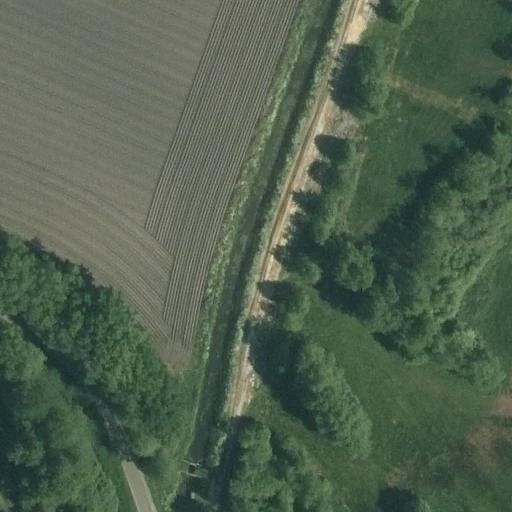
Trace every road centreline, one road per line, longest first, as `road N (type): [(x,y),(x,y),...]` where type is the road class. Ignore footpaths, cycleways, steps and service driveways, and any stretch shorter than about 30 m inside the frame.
road 1 (track): [(362,0),(253,324),(208,511)]
road 2 (unclassified): [(145,511),(104,409),(66,356),(0,309)]
